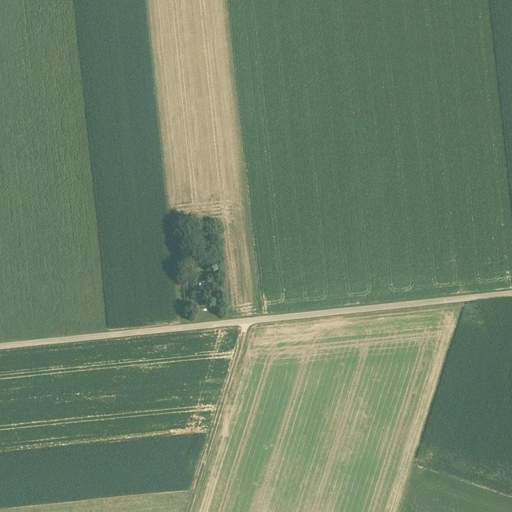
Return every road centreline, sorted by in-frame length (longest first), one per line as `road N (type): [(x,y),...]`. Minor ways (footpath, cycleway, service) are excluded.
road 1 (track): [(511,293),(0,347)]
road 2 (track): [(187,511),(247,320)]
road 3 (track): [(511,497),(421,465),(407,511)]
